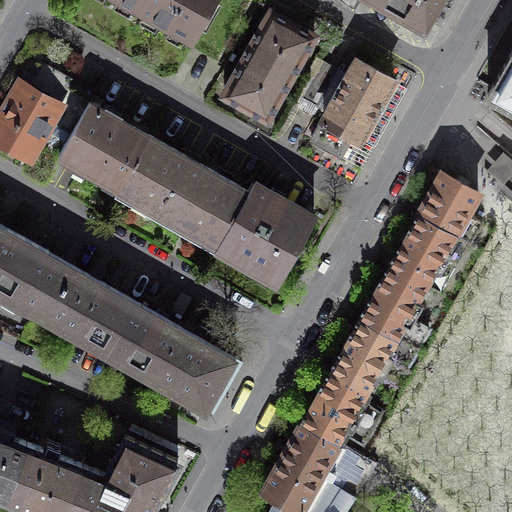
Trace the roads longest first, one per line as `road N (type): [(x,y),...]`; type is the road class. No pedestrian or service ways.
road 1 (residential): [(28,11),(370,206)]
road 2 (residential): [(296,338),(0,169)]
road 3 (residential): [(230,454),(0,345)]
road 4 (residential): [(443,75),(309,0)]
road 5 (residential): [(296,338),(370,206)]
road 6 (residential): [(370,206),(443,75)]
road 7 (residential): [(230,454),(296,338)]
